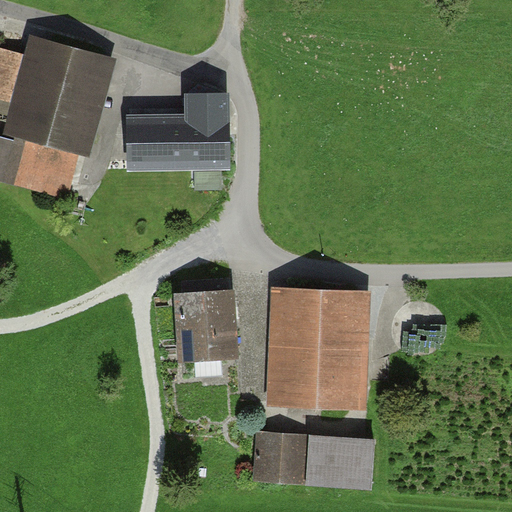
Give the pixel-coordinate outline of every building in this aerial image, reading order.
[(104,163),(133,62),(32,34),(27,55),(0,47),(0,99),(26,106),(16,143),(0,138),(0,178),(81,201),(93,160),(104,163)] [(225,98),(181,98),(181,123),(131,123),(131,166),(225,166),(225,98)] [(234,285),(172,289),(176,352),(239,348),(234,285)] [(354,403),(359,292),(268,287),(263,399),(354,403)] [(357,483),(359,436),(250,431),(248,479),(357,483)]
